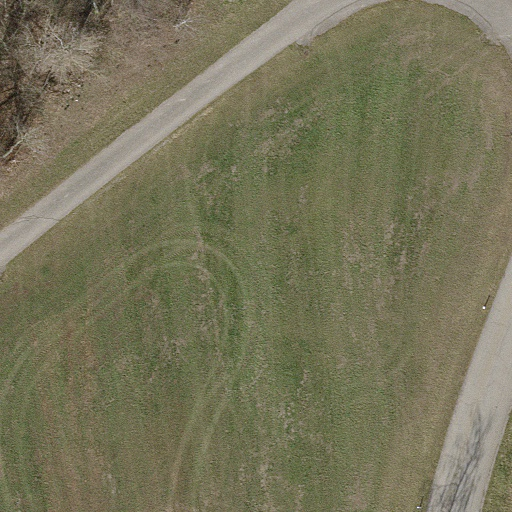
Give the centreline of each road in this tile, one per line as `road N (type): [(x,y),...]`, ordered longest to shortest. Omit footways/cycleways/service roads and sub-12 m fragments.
road 1 (track): [(378,0),(322,16),(0,258)]
road 2 (tertiary): [(511,324),(454,511)]
